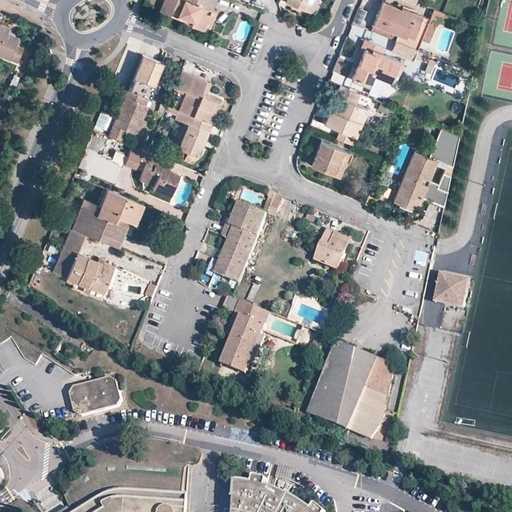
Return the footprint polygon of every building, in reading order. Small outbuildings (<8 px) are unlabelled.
[(163,0),(160,10),(171,14),(172,11),(193,20),(192,24),(204,29),(208,22),(213,9),(216,0),(163,0)] [(285,0),(285,1),(307,10),(311,0),(285,0)] [(311,0),(307,10),(313,12),(318,0),(311,0)] [(410,46),(422,14),(402,6),(401,7),(383,0),(371,30),(410,46)] [(213,9),(208,22),(212,24),(216,11),(213,9)] [(168,15),(159,11),(156,19),(164,23),(168,15)] [(0,57),(8,61),(17,39),(0,31),(0,57)] [(353,63),(357,64),(358,61),(359,61),(365,48),(371,50),(373,47),(379,50),(381,45),(364,38),(353,63)] [(410,46),(397,41),(392,52),(415,61),(419,50),(410,46)] [(358,61),(357,64),(352,75),(371,83),(375,74),(391,81),(400,58),(379,50),(373,47),(371,50),(365,48),(359,61),(358,61)] [(431,64),(434,56),(419,50),(416,58),(431,64)] [(158,86),(168,65),(142,54),(133,76),(158,86)] [(205,81),(180,71),(173,87),(184,91),(177,109),(178,109),(210,123),(218,102),(199,95),(205,81)] [(330,79),(344,83),(346,74),(332,71),(330,79)] [(158,86),(133,76),(133,75),(127,89),(147,97),(152,99),(158,86)] [(209,83),(205,81),(199,95),(218,102),(218,103),(220,98),(205,92),(209,83)] [(339,127),(356,134),(367,106),(356,102),(360,93),(339,84),(335,93),(339,96),(334,109),(330,107),(324,121),(339,127)] [(147,97),(127,89),(113,124),(123,129),(134,134),(140,119),(145,106),(143,105),(147,97)] [(339,96),(335,93),(330,107),(334,109),(339,96)] [(210,123),(178,109),(174,119),(184,123),(174,146),(197,157),(210,123)] [(146,121),(140,119),(134,134),(140,136),(146,121)] [(119,139),(123,129),(113,124),(108,135),(119,139)] [(443,205),(459,133),(441,126),(429,153),(447,160),(438,182),(429,178),(437,158),(429,155),(414,149),(393,200),(399,202),(398,202),(416,210),(421,196),(443,205)] [(353,143),(356,134),(339,127),(335,137),(353,143)] [(352,151),(321,139),(311,163),(339,174),(345,159),(348,160),(352,151)] [(160,156),(130,144),(125,155),(122,163),(133,167),(137,157),(145,160),(139,175),(152,180),(151,184),(150,186),(165,192),(169,182),(173,181),(176,173),(157,164),(160,156)] [(110,158),(122,163),(125,155),(114,150),(110,158)] [(438,182),(447,160),(429,153),(429,155),(437,158),(429,178),(438,182)] [(168,169),(163,158),(160,156),(157,164),(168,169)] [(342,175),(348,160),(345,159),(339,174),(342,175)] [(152,180),(139,175),(138,179),(151,184),(152,180)] [(168,194),(173,181),(169,182),(165,192),(168,194)] [(141,203),(105,188),(98,205),(83,199),(71,229),(84,234),(116,247),(127,220),(133,223),(135,217),(137,212),(141,203)] [(276,196),(277,194),(270,191),(267,197),(269,197),(263,211),(269,213),(276,196)] [(378,194),(369,191),(364,202),(373,206),(378,194)] [(276,196),(269,213),(277,217),(284,199),(276,196)] [(269,213),(263,211),(240,202),(236,213),(230,226),(234,228),(259,237),(269,213)] [(230,226),(236,213),(232,212),(227,224),(230,226)] [(234,228),(230,226),(227,224),(222,235),(230,239),(234,228)] [(259,237),(234,228),(230,239),(216,272),(240,283),(259,237)] [(84,234),(71,229),(57,264),(68,269),(65,276),(66,276),(103,293),(111,272),(99,267),(100,263),(76,252),(84,234)] [(331,244),(336,233),(336,231),(328,229),(323,241),(331,244)] [(331,244),(323,241),(315,260),(330,267),(336,269),(339,271),(352,239),(336,233),(331,244)] [(99,267),(111,272),(114,265),(102,260),(100,263),(99,267)] [(68,269),(57,264),(54,271),(65,276),(68,269)] [(460,296),(464,277),(441,272),(439,281),(437,290),(446,292),(443,302),(463,307),(466,297),(460,296)] [(466,297),(470,278),(464,277),(460,296),(466,297)] [(340,299),(345,287),(348,282),(340,280),(333,297),(340,299)] [(443,302),(446,292),(437,290),(434,300),(443,302)] [(263,335),(272,313),(230,296),(225,308),(236,313),(232,322),(237,325),(232,337),(222,363),(247,374),(251,365),(263,335)] [(237,325),(232,322),(227,335),(232,337),(237,325)] [(326,335),(318,332),(311,349),(319,352),(326,335)] [(263,335),(251,365),(255,367),(266,336),(263,335)] [(307,413),(350,430),(358,411),(383,422),(396,365),(337,342),(307,413)] [(111,378),(75,387),(71,394),(75,413),(82,416),(118,407),(122,401),(118,383),(111,378)] [(358,411),(350,430),(372,439),(383,422),(358,411)] [(309,508),(291,496),(279,490),(266,485),(267,479),(267,477),(266,476),(256,474),(255,474),(254,475),(252,482),(236,480),(233,511),(323,511),(324,511),(325,509),(324,508),(316,502),(315,502),(314,502),(309,508)] [(190,511),(191,505),(189,497),(128,492),(119,492),(113,494),(99,500),(79,511),(190,511)]
